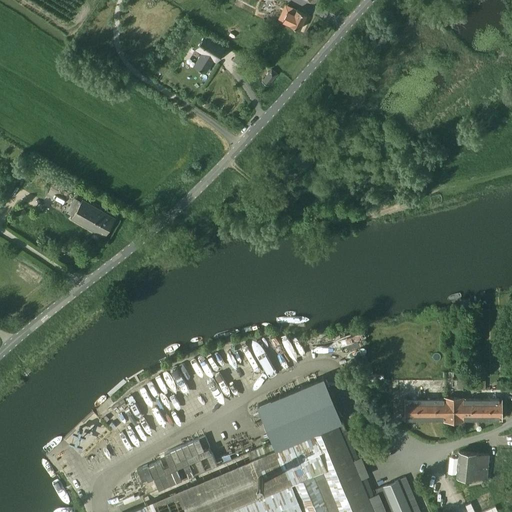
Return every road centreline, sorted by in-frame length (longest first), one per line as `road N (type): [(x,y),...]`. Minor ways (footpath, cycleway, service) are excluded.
road 1 (tertiary): [(0,354),(211,176),(369,0)]
road 2 (residential): [(511,422),(434,448),(411,442),(363,407)]
